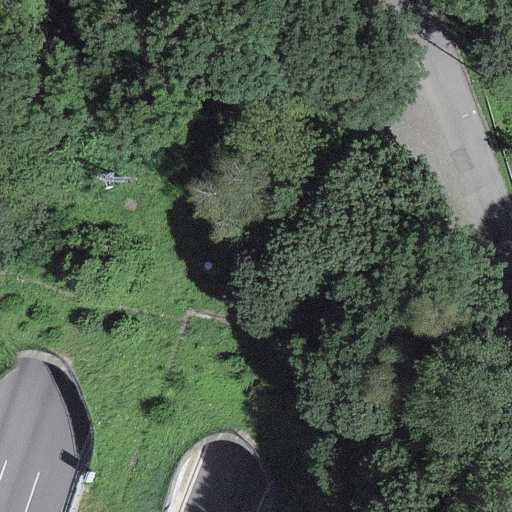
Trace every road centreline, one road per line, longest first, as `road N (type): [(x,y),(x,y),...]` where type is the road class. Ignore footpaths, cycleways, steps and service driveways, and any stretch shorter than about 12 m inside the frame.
road 1 (motorway): [(217,511),(414,0)]
road 2 (motorway): [(180,0),(5,511)]
road 3 (unclassified): [(511,271),(402,0)]
